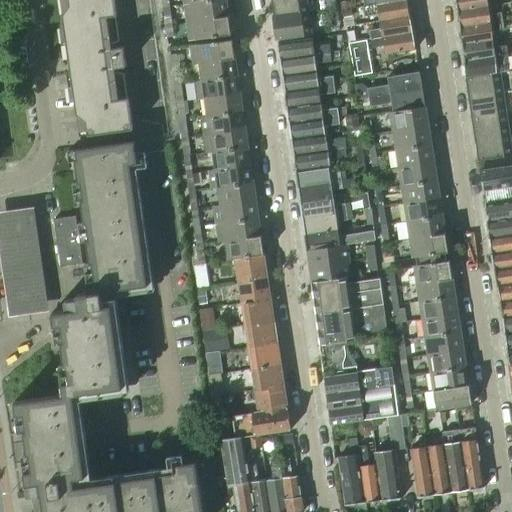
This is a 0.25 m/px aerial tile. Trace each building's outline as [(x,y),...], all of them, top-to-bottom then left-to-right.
[(61,0),(64,13),(63,13),(65,27),(62,27),(64,43),(67,42),(73,85),(70,85),(72,101),(75,100),(77,114),(78,114),(80,131),(88,130),(89,135),(133,129),(129,98),(128,98),(125,73),(116,72),(115,68),(127,66),(124,47),(112,48),(112,44),(120,41),(114,0),(61,0)] [(214,0),(184,4),(186,22),(230,16),(227,0),(214,0)] [(306,0),(271,0),(274,18),(309,13),(306,0)] [(336,0),(327,0),(329,10),(337,9),(336,0)] [(408,0),(401,0),(366,6),(368,14),(380,12),(381,20),(411,15),(408,0)] [(454,0),(456,11),(487,7),(485,0),(454,0)] [(487,7),(456,11),(459,28),(501,22),(500,14),(488,15),(487,7)] [(329,10),(330,23),(332,31),(340,30),(337,9),(329,10)] [(165,13),(167,25),(173,24),(172,12),(165,13)] [(309,13),(274,18),(277,39),(311,34),(309,13)] [(382,28),(370,30),(372,39),(414,32),(411,15),(381,20),(382,28)] [(230,16),(186,22),(189,41),(232,34),(230,16)] [(501,22),(459,28),(461,45),(491,40),(490,32),(502,30),(501,22)] [(173,24),(167,25),(168,37),(175,36),(173,24)] [(414,32),(372,39),(373,47),(385,45),(386,54),(417,49),(414,32)] [(233,39),(190,45),(193,64),(200,63),(236,59),(233,39)] [(312,39),(278,43),(280,59),(329,52),(328,44),(313,46),(312,39)] [(367,39),(349,42),(355,75),(373,72),(367,39)] [(491,40),(461,45),(463,61),(505,55),(504,46),(492,48),(491,40)] [(329,52),(280,59),(282,75),(317,70),(316,62),(330,60),(329,52)] [(171,55),(172,67),(179,66),(178,54),(171,55)] [(505,55),(463,61),(465,78),(500,73),(508,71),(505,55)] [(236,59),(200,63),(203,81),(239,76),(236,59)] [(179,66),(172,67),(174,79),(181,78),(179,66)] [(317,70),(282,75),(285,91),(334,84),(333,76),(318,78),(317,70)] [(358,99),(370,97),(423,89),(421,72),(389,77),(390,85),(368,88),(362,83),(355,84),(358,99)] [(500,73),(465,78),(468,100),(503,94),(500,73)] [(203,81),(195,82),(198,99),(206,98),(241,94),(239,76),(203,81)] [(334,84),(285,91),(287,107),(321,102),(320,94),(335,92),(335,91),(334,84)] [(182,89),(176,90),(177,102),(184,101),(182,89)] [(423,89),(370,97),(371,106),(393,103),(394,110),(426,105),(423,89)] [(241,94),(206,98),(208,116),(244,112),(241,94)] [(503,94),(468,100),(471,120),(506,114),(503,94)] [(184,101),(177,102),(179,114),(186,113),(189,112),(188,101),(184,101)] [(321,102),(287,107),(289,123),(338,116),(337,108),(322,110),(321,102)] [(426,106),(391,111),(394,131),(429,125),(426,106)] [(208,116),(200,117),(203,135),(211,134),(246,130),(244,112),(208,116)] [(358,113),(345,115),(347,131),(360,129),(358,113)] [(506,114),(471,120),(474,140),(509,135),(506,114)] [(338,116),(289,123),(291,138),(325,134),(324,125),(339,123),(338,116)] [(181,126),(182,138),(189,137),(187,125),(181,126)] [(429,125),(394,131),(397,150),(432,144),(429,125)] [(211,134),(203,135),(205,153),(213,152),(249,148),(246,130),(211,134)] [(325,134),(291,138),(294,154),(345,147),(343,138),(326,140),(325,134)] [(511,154),(509,135),(474,140),(478,161),(511,155),(511,154)] [(189,137),(182,138),(184,150),(191,149),(189,137)] [(65,300),(67,310),(52,312),(57,343),(62,342),(65,364),(60,365),(64,394),(15,401),(19,432),(25,431),(28,453),(22,454),(28,496),(42,494),(44,511),(203,511),(196,461),(173,465),(174,472),(62,488),(61,479),(86,476),(74,394),(123,387),(111,304),(103,305),(102,292),(148,285),(131,164),(138,163),(135,140),(69,150),(70,160),(76,160),(79,181),(73,182),(76,201),(81,200),(85,222),(79,223),(82,241),(87,240),(90,262),(85,263),(89,292),(77,294),(77,298),(65,300)] [(432,144),(397,150),(399,168),(435,162),(432,144)] [(345,147),(294,154),(296,170),(328,165),(330,165),(329,158),(346,156),(345,147)] [(249,148),(213,152),(216,170),(252,165),(249,148)] [(435,162),(399,168),(402,185),(438,180),(435,162)] [(216,170),(208,171),(211,189),(219,187),(254,183),(252,165),(216,170)] [(328,165),(296,170),(298,186),(341,180),(346,179),(345,171),(340,172),(329,173),(328,165)] [(511,166),(479,171),(482,191),(485,206),(511,201),(511,166)] [(341,180),(298,186),(300,202),(333,197),(332,189),(357,186),(357,177),(346,179),(341,180)] [(438,180),(402,185),(405,203),(440,198),(438,180)] [(254,183),(219,187),(221,205),(257,201),(254,183)] [(333,197),(300,202),(303,218),(346,211),(352,211),(351,202),(344,203),(334,205),(333,197)] [(440,198),(405,203),(408,221),(443,215),(440,198)] [(221,205),(213,206),(216,224),(224,223),(259,219),(257,201),(221,205)] [(511,201),(485,206),(484,206),(487,222),(511,218),(511,201)] [(35,206),(0,211),(0,255),(10,316),(51,309),(35,206)] [(389,206),(384,206),(378,207),(380,221),(386,220),(385,215),(390,214),(389,206)] [(346,211),(303,218),(305,234),(337,229),(336,221),(347,220),(353,219),(352,211),(346,211)] [(443,215),(408,221),(411,239),(446,233),(443,215)] [(54,219),(61,267),(83,263),(76,216),(54,219)] [(511,218),(487,222),(489,238),(511,234),(511,218)] [(224,223),(216,224),(218,242),(226,241),(262,237),(259,219),(224,223)] [(337,229),(305,234),(307,249),(350,243),(351,243),(375,240),(374,231),(349,235),(338,236),(337,229)] [(446,233),(411,239),(413,257),(416,257),(417,261),(446,256),(446,252),(449,252),(446,233)] [(511,234),(489,238),(492,254),(511,250),(511,234)] [(262,237),(226,241),(229,259),(264,254),(262,237)] [(350,243),(307,249),(309,265),(349,259),(347,245),(351,244),(351,243),(350,243)] [(365,246),(366,256),(375,255),(374,245),(365,246)] [(511,250),(492,254),(495,270),(511,266),(511,250)] [(235,260),(239,282),(268,277),(265,255),(235,260)] [(366,256),(368,270),(377,268),(375,255),(366,256)] [(416,275),(410,276),(411,284),(417,283),(453,278),(450,260),(447,260),(446,256),(417,261),(417,265),(415,265),(416,275)] [(349,259),(309,265),(312,281),(311,281),(311,282),(347,277),(351,276),(349,259)] [(511,266),(495,270),(497,286),(511,283),(511,266)] [(239,282),(242,303),(271,299),(268,277),(239,282)] [(347,277),(311,282),(312,287),(320,345),(342,341),(353,340),(362,339),(373,337),(388,335),(380,278),(348,283),(347,277)] [(453,278),(417,283),(420,301),(456,296),(453,278)] [(511,283),(497,286),(500,301),(511,299),(511,283)] [(456,296),(420,301),(423,319),(458,313),(456,296)] [(242,303),(246,325),(275,321),(271,299),(242,303)] [(511,299),(500,301),(502,317),(511,315),(511,299)] [(394,309),(396,323),(401,322),(407,321),(405,308),(394,309)] [(196,310),(200,332),(212,330),(208,309),(196,310)] [(458,313),(423,319),(426,337),(461,331),(458,313)] [(511,315),(502,317),(504,333),(511,331),(511,315)] [(246,325),(249,347),(278,342),(275,321),(246,325)] [(461,331),(426,337),(429,355),(464,349),(461,331)] [(342,341),(320,345),(321,353),(344,350),(342,341)] [(249,347),(252,369),(281,364),(278,342),(249,347)] [(464,349),(429,355),(431,372),(467,367),(464,349)] [(344,350),(321,353),(324,377),(356,372),(356,371),(357,371),(357,366),(342,368),(341,364),(342,361),(343,359),(344,356),(344,351),(344,350)] [(252,369),(256,390),(285,386),(281,364),(252,369)] [(357,371),(359,389),(361,405),(363,420),(398,415),(394,384),(392,367),(357,371)] [(467,367),(431,372),(434,390),(469,385),(467,367)] [(356,372),(324,377),(326,393),(359,389),(357,371),(356,371),(356,372)] [(469,385),(434,390),(437,409),(472,403),(469,385)] [(256,390),(259,412),(288,408),(285,386),(256,390)] [(359,389),(326,393),(329,409),(361,405),(359,389)] [(361,405),(329,409),(331,424),(363,420),(361,405)] [(233,416),(236,437),(236,438),(243,437),(291,430),(288,408),(259,412),(233,416)] [(476,427),(460,430),(461,437),(469,489),(485,486),(476,427)] [(460,430),(443,432),(445,444),(452,491),(469,489),(461,437),(460,430)] [(236,438),(236,437),(222,439),(229,485),(234,484),(235,488),(233,488),(235,498),(237,498),(238,511),(255,511),(248,465),(247,466),(243,437),(236,438)] [(350,456),(339,457),(346,505),(366,502),(358,446),(357,437),(348,439),(350,456)] [(432,445),(429,446),(435,493),(452,491),(445,444),(432,445)] [(366,445),(358,446),(366,502),(382,500),(377,464),(369,465),(367,450),(367,446),(366,445)] [(425,446),(411,448),(419,496),(435,493),(429,446),(425,446)] [(391,450),(375,453),(377,464),(382,500),(402,498),(396,450),(391,450)] [(288,459),(280,460),(287,511),(294,511),(304,511),(298,475),(291,476),(288,459)] [(273,478),(266,479),(271,511),(287,511),(280,460),(271,461),(273,478)] [(256,464),(248,465),(255,511),(271,511),(266,479),(258,480),(256,464)]
